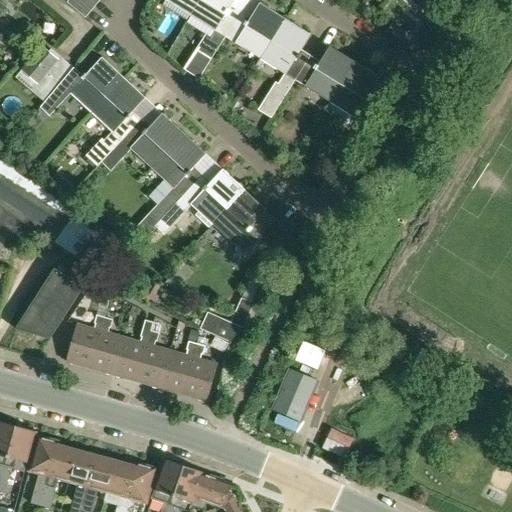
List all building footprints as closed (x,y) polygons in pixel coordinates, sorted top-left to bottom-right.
[(85,18),(93,9),(82,0),(68,0),(66,3),(85,18)] [(82,0),(93,9),(100,0),(82,0)] [(163,0),(165,1),(162,6),(187,21),(190,16),(199,0),(163,0)] [(198,48),(184,70),(199,79),(213,57),(224,38),(238,17),(228,11),(234,0),(199,0),(190,16),(210,29),(212,30),(214,31),(210,37),(207,35),(198,48)] [(406,0),(417,8),(420,5),(433,16),(443,0),(406,0)] [(224,38),(259,60),(284,20),(259,4),(248,23),(238,17),(224,38)] [(298,54),(300,50),(309,36),(284,20),(259,60),(283,75),(277,85),(275,83),(257,111),(271,120),(294,82),(308,60),(298,54)] [(407,32),(400,42),(405,46),(412,47),(419,37),(411,31),(407,32)] [(44,101),(46,99),(72,68),(50,49),(49,50),(43,45),(16,78),(44,101)] [(294,82),(330,104),(354,64),(329,48),(318,67),(308,60),(294,82)] [(72,68),(46,99),(44,101),(39,106),(49,115),(68,94),(90,114),(122,79),(100,59),(83,78),(72,68)] [(379,79),(354,64),(330,104),(354,119),(379,79)] [(101,163),(121,142),(137,124),(129,116),(144,99),(122,79),(90,114),(113,135),(105,143),(101,140),(86,157),(97,168),(101,163)] [(130,151),(150,170),(182,135),(161,115),(146,132),(137,124),(121,142),(101,163),(111,172),(130,151)] [(143,238),(155,225),(197,180),(188,172),(204,155),(182,135),(150,170),(172,190),(134,230),(143,238)] [(0,209),(34,231),(54,244),(70,220),(0,174),(0,159),(1,157),(0,156),(0,209)] [(181,197),(155,225),(165,234),(190,206),(196,211),(193,215),(208,228),(211,225),(215,221),(243,191),(221,171),(205,188),(197,180),(181,197)] [(243,191),(215,221),(236,241),(233,244),(249,258),(264,242),(263,241),(262,241),(259,238),(275,220),(265,211),(243,191)] [(0,261),(6,238),(13,239),(23,246),(34,231),(0,209),(0,261)] [(82,287),(54,269),(15,329),(49,339),(82,287)] [(172,270),(165,280),(175,288),(183,278),(172,270)] [(253,305),(250,303),(241,299),(230,323),(207,313),(201,326),(244,346),(251,333),(242,329),(253,305)] [(66,362),(89,368),(104,315),(95,312),(93,321),(94,322),(93,327),(77,322),(66,362)] [(112,317),(104,315),(89,368),(113,374),(123,335),(107,331),(109,326),(110,326),(112,317)] [(123,335),(113,374),(136,381),(151,328),(153,319),(144,317),(142,325),(140,334),(141,334),(139,340),(123,335)] [(159,330),(151,328),(136,381),(159,387),(170,348),(154,344),(156,339),(157,339),(159,330)] [(191,328),(189,338),(197,340),(200,330),(191,328)] [(199,335),(197,340),(199,341),(206,343),(208,337),(199,335)] [(170,348),(159,387),(183,394),(197,340),(189,338),(186,347),(188,347),(186,352),(170,348)] [(202,353),(203,353),(206,343),(199,341),(197,340),(183,394),(206,400),(216,363),(201,358),(202,353)] [(290,367),(273,408),(299,419),(316,378),(290,367)] [(0,422),(0,465),(1,466),(0,467),(0,482),(15,427),(0,422)] [(0,482),(0,492),(4,493),(10,472),(8,472),(9,468),(25,472),(36,432),(15,427),(0,482)] [(41,506),(58,445),(59,442),(38,436),(29,470),(39,473),(31,503),(41,506)] [(76,449),(58,445),(41,506),(51,509),(59,478),(68,480),(76,449)] [(80,511),(96,455),(76,449),(68,480),(78,483),(69,511),(80,511)] [(91,511),(98,488),(107,490),(114,460),(96,455),(80,511),(91,511)] [(167,511),(183,465),(165,458),(150,499),(166,504),(165,508),(162,507),(160,511),(167,511)] [(121,511),(134,465),(114,460),(107,490),(104,501),(117,505),(115,511),(121,511)] [(143,511),(155,468),(135,462),(134,465),(121,511),(128,511),(130,508),(143,511)] [(192,505),(193,501),(195,496),(203,473),(203,472),(183,465),(167,511),(175,511),(173,510),(174,506),(190,511),(192,505)] [(203,473),(192,505),(203,509),(207,500),(224,506),(227,510),(239,504),(234,495),(228,493),(232,483),(203,473)]
